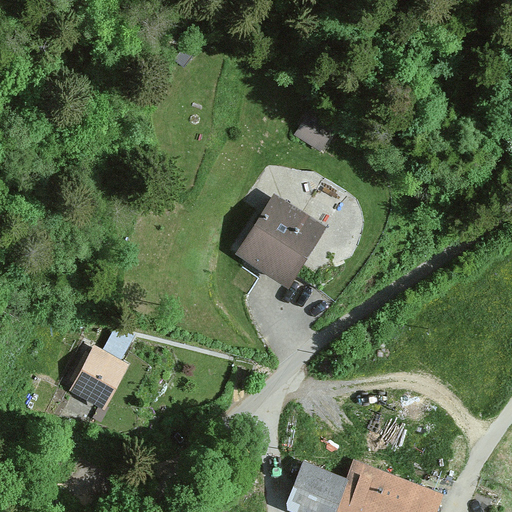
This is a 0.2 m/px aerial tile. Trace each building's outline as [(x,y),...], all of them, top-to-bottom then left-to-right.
[(309,113),(295,135),(320,150),(334,128),(309,113)] [(324,230),(275,198),(238,253),(288,285),(324,230)] [(109,343),(128,352),(137,332),(118,324),(109,343)] [(125,362),(93,346),(71,387),(103,403),(125,362)] [(302,511),(430,511),(439,487),(350,458),(346,471),(303,457),(286,507),(302,511)]
